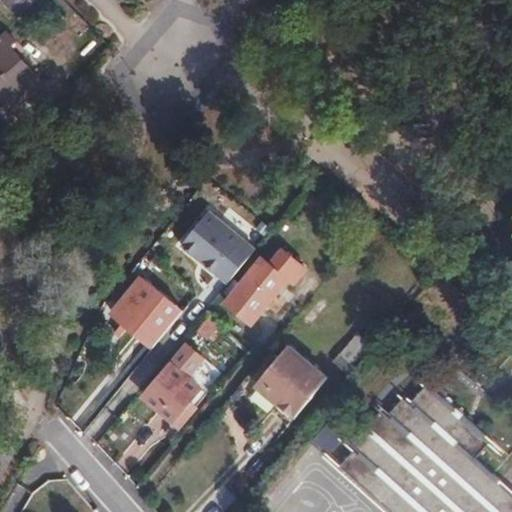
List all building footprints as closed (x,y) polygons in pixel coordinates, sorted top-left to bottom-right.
[(36,0),(2,0),(20,16),(30,6),(36,0)] [(66,19),(48,0),(36,0),(30,6),(54,31),(66,19)] [(10,45),(15,40),(5,31),(0,35),(0,95),(13,109),(43,80),(10,45)] [(258,249),(210,209),(182,242),(229,282),(258,249)] [(269,264),(261,258),(225,302),(250,323),(291,273),(294,276),(302,266),(286,252),(278,261),(274,258),(269,264)] [(150,348),(178,313),(143,284),(115,318),(150,348)] [(208,317),(198,331),(210,339),(220,325),(208,317)] [(329,376),(290,346),(258,385),(296,416),(329,376)] [(199,388),(170,364),(144,396),(173,420),(199,388)] [(447,391),(445,389),(442,388),(440,388),(438,390),(434,387),(406,416),(398,409),(383,426),(380,424),(375,423),(372,423),(368,425),(366,428),(364,434),(365,436),(368,443),(345,469),(391,511),(511,511),(511,505),(511,506),(493,490),(502,479),(496,472),(494,472),(472,452),(488,434),(482,429),(483,426),(482,423),(481,422),(480,422),(478,422),(476,423),(473,420),(474,419),(473,417),(472,415),(470,414),(468,414),(467,414),(466,411),(464,410),(461,408),(459,406),(457,407),(452,403),(453,400),(452,397),(449,396),(447,396),(446,397),(447,394),(447,392),(447,391)]
